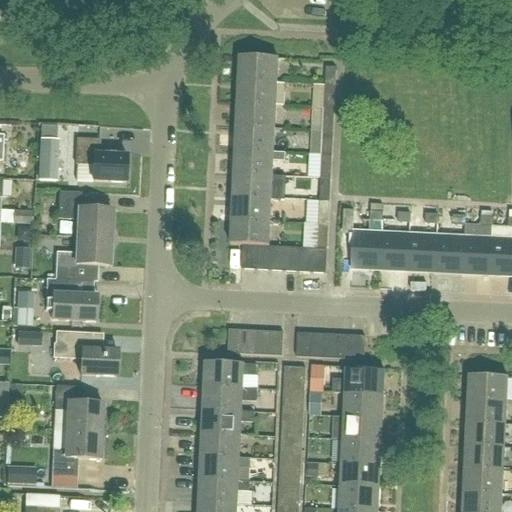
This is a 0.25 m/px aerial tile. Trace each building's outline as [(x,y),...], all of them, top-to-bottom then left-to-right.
[(239,84),(278,86),(279,61),(241,59),(239,84)] [(303,71),(320,72),(320,65),(303,64),(303,71)] [(335,89),(336,71),(327,71),(326,88),(335,89)] [(239,84),(238,107),(277,109),(277,108),(278,86),(239,84)] [(334,112),(335,94),(325,94),(325,112),(334,112)] [(276,132),(277,109),(238,107),(237,130),(276,132)] [(333,135),(334,117),(324,117),(324,135),(333,135)] [(42,128),(41,140),(57,141),(58,129),(42,128)] [(275,155),(276,132),(237,130),(236,154),(275,155)] [(332,159),(333,141),(323,140),(322,158),(332,159)] [(41,142),(39,183),(56,184),(58,143),(41,142)] [(126,186),(127,159),(100,157),(100,144),(77,142),(76,167),(93,168),(92,184),(126,186)] [(236,154),(235,177),(273,179),(274,163),(285,163),(285,156),(275,155),(236,154)] [(331,182),(332,164),(322,163),(321,181),(331,182)] [(76,167),(75,183),(92,184),(93,168),(76,167)] [(272,202),(273,179),(235,177),(233,200),(272,202)] [(330,205),(331,187),(321,187),(320,205),(330,205)] [(77,240),(113,242),(113,241),(111,241),(112,213),(80,211),(81,196),(59,195),(58,222),(78,223),(77,240)] [(271,225),(272,202),(233,200),(232,223),(271,225)] [(371,214),(370,224),(382,224),(383,215),(382,215),(383,207),(371,206),(371,214)] [(329,228),(329,211),(320,210),(319,228),(329,228)] [(0,212),(0,225),(13,226),(14,214),(0,212)] [(342,236),(341,255),(352,256),(353,237),(353,235),(355,213),(344,213),(343,236),(342,236)] [(14,214),(13,226),(31,227),(32,214),(14,214)] [(481,220),(481,229),(493,230),(493,221),(491,220),(492,214),(482,214),(482,220),(481,220)] [(398,216),(398,225),(410,226),(410,225),(411,216),(409,216),(398,216)] [(438,227),(438,218),(426,217),(426,226),(438,227)] [(465,228),(466,219),(454,218),(453,227),(465,228)] [(232,223),(231,248),(243,248),(258,249),(270,250),(271,225),(232,223)] [(410,238),(408,274),(435,276),(437,239),(438,227),(426,226),(410,225),(410,226),(410,238)] [(465,240),(463,277),(491,278),(492,242),(493,230),(481,229),(465,229),(465,240)] [(492,242),(491,278),(511,279),(511,230),(508,230),(493,230),(492,242)] [(327,252),(328,234),(319,233),(318,251),(327,252)] [(353,237),(352,272),(380,273),(382,236),(354,235),(353,237)] [(382,236),(380,273),(408,274),(410,238),(382,236)] [(437,239),(435,276),(463,277),(465,240),(437,239)] [(113,242),(77,240),(76,256),(56,255),(55,282),(77,283),(78,268),(109,269),(111,242),(113,242)] [(256,273),(258,249),(243,249),(242,272),(256,273)] [(270,274),(272,250),(258,249),(256,273),(270,274)] [(284,274),(286,251),(272,250),(270,274),(284,274)] [(30,251),(15,251),(14,270),(29,271),(30,251)] [(298,275),(300,252),(286,251),(284,274),(298,275)] [(312,276),(313,252),(300,252),(298,275),(312,276)] [(313,252),(312,276),(326,277),(327,253),(313,252)] [(95,325),(97,299),(76,298),(77,285),(47,283),(46,304),(52,304),(51,322),(95,325)] [(31,313),(17,313),(17,328),(31,329),(31,313)] [(242,358),(244,334),(229,333),(228,357),(242,358)] [(256,358),(257,334),(244,334),(242,358),(256,358)] [(269,359),(270,335),(257,334),(256,358),(269,359)] [(28,348),(29,335),(19,335),(18,347),(28,348)] [(52,361),(63,361),(81,362),(80,378),(116,380),(117,354),(90,352),(91,338),(94,338),(94,336),(64,335),(55,335),(54,347),(52,346),(52,361)] [(270,335),(269,359),(282,360),(283,335),(270,335)] [(311,361),(312,337),(297,336),(296,360),(311,361)] [(324,362),(325,337),(312,337),(311,361),(324,362)] [(338,362),(339,338),(325,337),(324,362),(338,362)] [(351,363),(352,339),(339,338),(338,362),(351,363)] [(352,339),(351,363),(364,363),(365,339),(352,339)] [(0,366),(8,367),(9,354),(0,353),(0,366)] [(244,392),(244,391),(244,377),(257,378),(257,368),(205,366),(204,390),(244,392)] [(285,382),(306,383),(306,371),(285,370),(285,382)] [(333,383),(333,396),(346,397),(385,398),(386,374),(347,372),(347,383),(333,383)] [(469,403),(507,404),(509,380),(470,378),(469,403)] [(305,395),(306,383),(285,382),(284,394),(305,395)] [(21,398),(21,389),(10,388),(10,398),(21,398)] [(67,433),(105,435),(105,431),(101,431),(103,408),(80,406),(80,391),(55,390),(54,413),(68,414),(67,433)] [(257,391),(244,391),(244,392),(204,390),(203,413),(243,415),(243,404),(257,404),(257,391)] [(305,407),(305,395),(284,394),(284,406),(305,407)] [(384,422),(385,399),(346,397),(345,420),(384,422)] [(506,428),(507,404),(469,403),(467,426),(506,428)] [(304,418),(305,407),(284,406),(283,417),(304,418)] [(255,415),(243,415),(203,413),(202,436),(241,438),(242,425),(255,425),(255,415)] [(304,430),(304,418),(283,417),(283,429),(304,430)] [(382,445),(384,422),(345,420),(344,443),(382,445)] [(505,451),(506,428),(467,426),(466,449),(505,451)] [(303,442),(304,430),(283,429),(282,441),(303,442)] [(104,441),(105,435),(67,433),(66,453),(52,453),(51,478),(76,479),(77,462),(100,463),(101,440),(104,441)] [(240,461),(241,438),(202,436),(201,459),(240,461)] [(302,453),(303,442),(282,441),(281,452),(302,453)] [(381,468),(382,445),(344,443),(343,466),(381,468)] [(504,474),(505,451),(466,449),(465,472),(504,474)] [(302,465),(302,453),(281,452),(281,464),(302,465)] [(201,459),(200,483),(239,485),(240,471),(251,472),(251,462),(240,461),(201,459)] [(301,476),(302,465),(281,464),(280,475),(301,476)] [(319,467),(308,466),(308,479),(319,480),(319,467)] [(380,492),(381,468),(343,466),(341,490),(380,492)] [(21,486),(21,470),(7,469),(7,485),(21,486)] [(503,497),(504,474),(465,472),(464,496),(503,497)] [(301,488),(301,476),(280,475),(280,487),(301,488)] [(199,506),(214,507),(238,508),(239,494),(251,495),(252,485),(239,485),(200,483),(199,506)] [(300,500),(301,488),(280,487),(279,499),(300,500)] [(379,511),(380,492),(341,490),(340,511),(379,511)] [(502,511),(503,497),(464,496),(463,511),(502,511)] [(300,511),(300,500),(279,499),(279,510),(300,511)]
